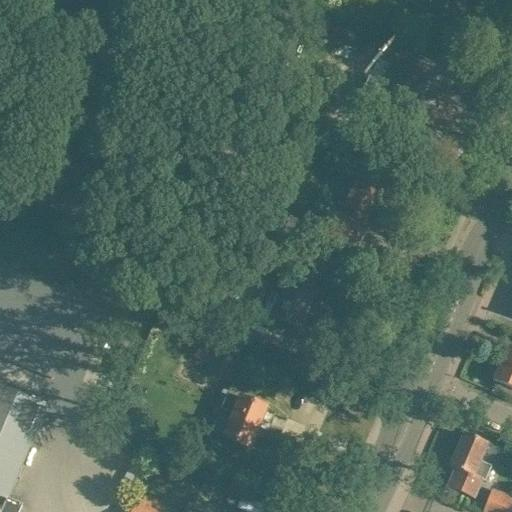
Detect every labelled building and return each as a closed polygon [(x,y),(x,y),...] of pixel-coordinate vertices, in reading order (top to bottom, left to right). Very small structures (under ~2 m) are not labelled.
[(430,9),(438,12),(457,19),(464,0),(410,0),(412,6),(425,11),(430,9)] [(372,114),(387,119),(405,127),(425,79),(407,71),(392,66),(387,78),(375,73),(372,82),(383,87),(379,98),(365,92),(359,107),(373,113),(372,114)] [(319,239),(335,245),(353,253),(363,229),(362,228),(378,190),(356,181),(340,219),(329,215),(319,239)] [(286,223),(279,241),(301,250),(308,232),(286,223)] [(273,318),(280,321),(299,329),(317,287),(298,279),(287,274),(281,272),(276,284),(282,286),(278,296),(271,293),(262,313),(273,318)] [(222,357),(199,346),(199,347),(195,345),(190,356),(194,358),(193,359),(216,370),(222,357)] [(511,349),(506,348),(499,364),(511,369),(511,349)] [(511,369),(499,364),(492,381),(511,389),(511,369)] [(19,511),(20,511),(18,507),(6,502),(47,409),(0,388),(0,511),(19,511)] [(223,439),(230,441),(248,449),(264,410),(239,400),(227,395),(220,410),(233,415),(223,439)] [(447,487),(465,495),(473,499),(480,482),(483,484),(490,469),(492,466),(506,471),(511,468),(511,456),(464,435),(449,469),(454,471),(447,487)] [(231,493),(226,504),(236,508),(241,497),(231,493)] [(483,511),(511,511),(511,500),(492,493),(483,511)] [(120,511),(150,511),(134,504),(126,501),(120,511)]
